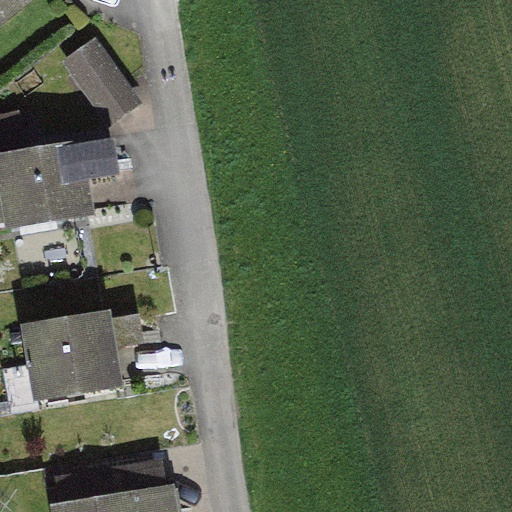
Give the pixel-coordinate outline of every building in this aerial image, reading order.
[(0,0),(0,16),(20,0),(0,0)] [(106,122),(130,105),(89,47),(65,65),(106,122)] [(0,230),(7,229),(84,216),(77,179),(109,173),(105,148),(73,154),(72,149),(0,161),(0,230)] [(34,399),(112,387),(106,350),(137,344),(133,319),(102,325),(101,319),(23,332),(34,399)] [(165,511),(163,497),(157,498),(152,469),(60,484),(63,508),(52,510),(52,511),(165,511)]
